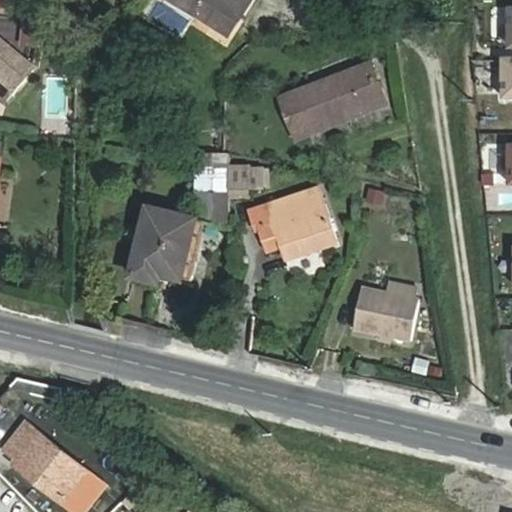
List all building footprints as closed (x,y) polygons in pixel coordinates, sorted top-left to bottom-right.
[(175,0),(229,35),(252,0),(175,0)] [(39,45),(76,46),(77,25),(40,21),(39,45)] [(0,94),(8,102),(36,68),(1,40),(0,40),(0,94)] [(372,64),(284,99),(300,139),(351,120),(348,113),(385,98),(372,64)] [(249,165),(231,165),(231,198),(249,198),(249,190),(249,167),(249,165)] [(249,167),(249,190),(266,190),(266,167),(249,167)] [(372,187),(368,210),(383,213),(388,190),(372,187)] [(321,189),(253,212),(259,231),(278,225),(289,259),(339,242),(321,189)] [(230,193),(201,193),(200,224),(230,229),(230,193)] [(197,221),(152,209),(137,268),(183,279),(197,221)] [(391,283),(389,292),(422,299),(424,289),(391,283)] [(356,330),(413,341),(422,299),(389,292),(364,288),(356,330)] [(130,317),(124,337),(165,350),(171,331),(130,317)] [(67,500),(89,472),(28,423),(6,451),(18,461),(15,464),(39,483),(42,480),(67,500)]
